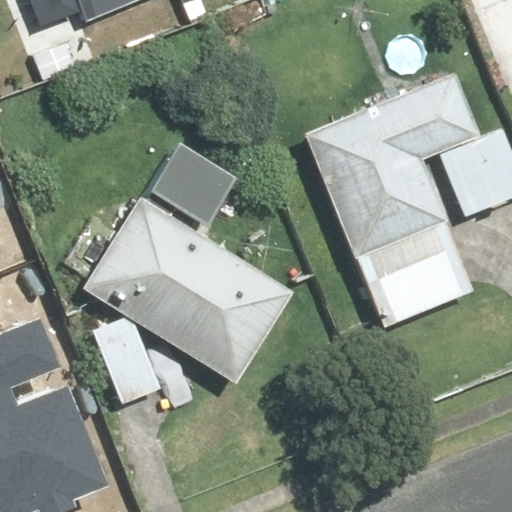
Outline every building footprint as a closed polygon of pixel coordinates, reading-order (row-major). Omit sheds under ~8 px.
[(62,0),(71,21),(126,0),(62,0)] [(444,75),(295,136),(373,327),(468,289),(416,163),(471,140),(444,75)] [(215,174),(151,134),(116,190),(180,230),(215,174)] [(286,294),(131,201),(74,294),(229,388),(286,294)] [(0,511),(48,511),(109,489),(70,387),(18,406),(9,384),(56,366),(42,328),(0,343),(0,511)]
